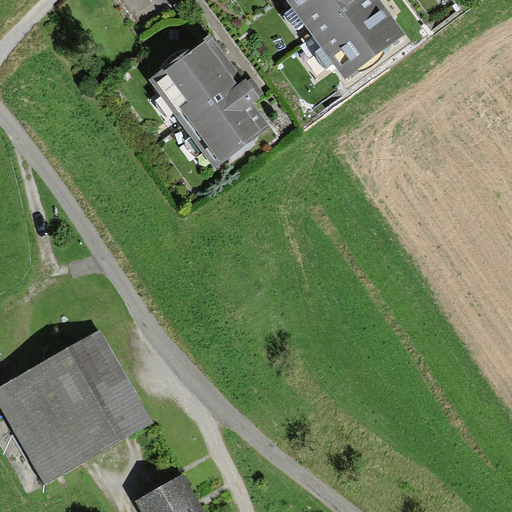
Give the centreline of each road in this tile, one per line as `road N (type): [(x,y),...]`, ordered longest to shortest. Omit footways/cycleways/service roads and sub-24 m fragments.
road 1 (residential): [(356,511),(200,383),(0,114)]
road 2 (track): [(200,383),(245,511)]
